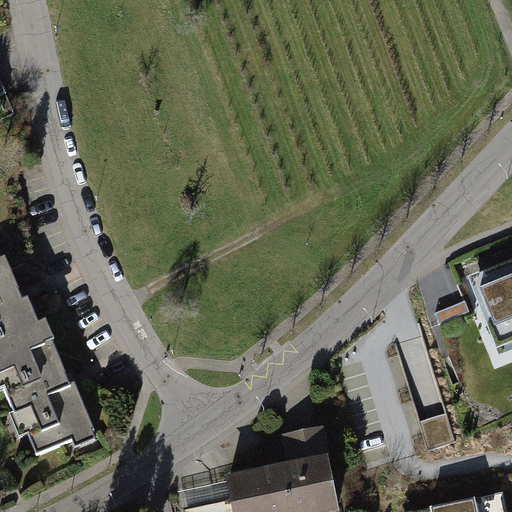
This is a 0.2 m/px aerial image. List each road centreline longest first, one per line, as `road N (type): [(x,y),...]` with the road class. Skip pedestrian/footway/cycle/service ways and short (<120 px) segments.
road 1 (residential): [(29,0),(86,234),(201,433)]
road 2 (residential): [(511,143),(345,325),(201,433)]
road 3 (residential): [(201,433),(144,474),(67,511)]
